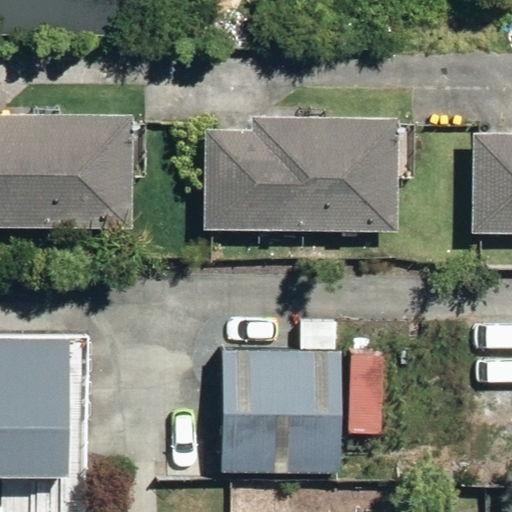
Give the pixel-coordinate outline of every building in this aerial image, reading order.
[(0,0),(0,26),(107,28),(107,0),(0,0)] [(128,108),(0,106),(0,219),(126,221),(128,108)] [(197,225),(392,224),(392,112),(248,112),(248,121),(197,122),(197,225)] [(511,125),(466,126),(466,228),(511,228),(511,125)] [(298,342),(216,342),(216,461),(335,460),(335,373),(335,316),(297,317),(298,342)] [(0,468),(59,470),(61,332),(0,330),(0,468)] [(165,439),(166,469),(204,468),(203,438),(165,439)]
